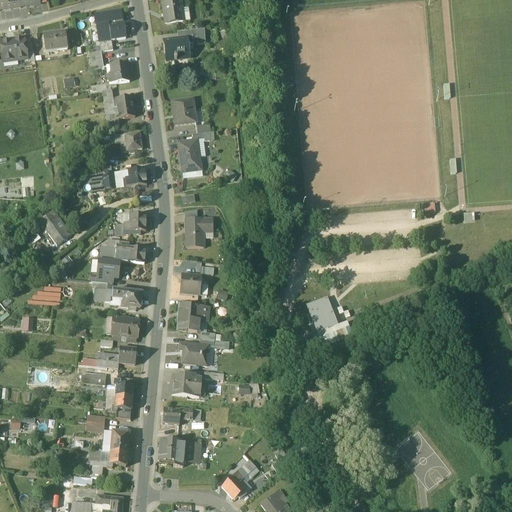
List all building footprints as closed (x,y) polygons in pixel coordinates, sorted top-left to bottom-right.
[(0,0),(0,11),(20,8),(20,9),(21,9),(21,8),(19,0),(0,0)] [(180,0),(173,0),(162,2),(166,24),(184,21),(180,0)] [(95,18),(99,44),(111,42),(126,39),(121,13),(107,15),(95,18)] [(204,29),(177,32),(178,39),(184,39),(185,44),(193,43),(192,38),(193,38),(197,38),(198,44),(205,43),(204,29)] [(65,35),(45,38),(48,54),(68,51),(65,35)] [(31,39),(24,41),(26,55),(33,54),(31,39)] [(178,39),(163,42),(166,62),(174,61),(174,62),(176,61),(187,59),(185,44),(184,39),(178,39)] [(24,41),(0,44),(3,63),(16,61),(16,62),(27,60),(26,55),(24,41)] [(111,42),(99,44),(101,54),(113,52),(111,42)] [(126,65),(110,67),(112,78),(109,79),(110,86),(129,83),(126,65)] [(75,80),(64,80),(65,89),(75,88),(75,80)] [(132,99),(113,102),(114,109),(116,109),(118,121),(135,119),(132,99)] [(192,100),(172,103),(175,126),(196,123),(192,100)] [(113,102),(106,103),(107,110),(114,109),(113,102)] [(208,125),(196,127),(197,135),(205,134),(209,133),(208,125)] [(140,135),(125,137),(126,145),(127,153),(129,153),(129,156),(134,155),(134,152),(142,151),(140,135)] [(125,137),(115,139),(116,146),(126,145),(125,137)] [(193,142),(181,143),(182,148),(178,149),(181,172),(201,169),(198,141),(197,141),(193,142)] [(129,182),(123,182),(124,190),(133,189),(133,192),(140,191),(140,188),(146,187),(144,171),(128,173),(129,182)] [(114,175),(102,177),(103,184),(104,192),(115,191),(114,175)] [(104,199),(97,202),(103,216),(110,214),(104,199)] [(423,214),(436,213),(435,203),(423,204),(423,214)] [(197,212),(185,214),(185,222),(186,222),(186,221),(197,221),(197,212)] [(463,214),(464,223),(475,222),(474,214),(463,214)] [(54,215),(40,224),(55,247),(69,237),(54,215)] [(146,218),(129,218),(129,226),(124,226),(123,227),(123,234),(133,234),(133,238),(140,238),(140,234),(145,234),(146,218)] [(197,221),(186,221),(186,222),(187,250),(204,250),(204,234),(213,234),(213,221),(203,222),(203,221),(197,221)] [(123,227),(115,227),(115,238),(123,239),(123,234),(123,227)] [(120,244),(108,242),(107,251),(108,251),(116,251),(116,249),(119,249),(120,244)] [(119,249),(116,249),(116,251),(115,256),(116,256),(115,264),(119,264),(127,265),(129,251),(129,250),(119,249)] [(116,251),(108,251),(106,263),(115,264),(116,256),(115,256),(116,251)] [(129,251),(127,265),(144,266),(145,252),(129,251)] [(100,262),(99,262),(97,278),(97,279),(112,281),(117,281),(119,264),(115,264),(106,263),(100,262)] [(200,279),(183,277),(181,295),(199,297),(200,279)] [(112,281),(97,279),(97,278),(91,278),(91,285),(112,287),(112,281)] [(32,307),(61,308),(61,290),(44,289),(44,294),(38,294),(38,298),(32,298),(32,307)] [(111,293),(96,291),(94,303),(105,304),(110,305),(111,293)] [(141,296),(124,294),(123,309),(130,310),(129,312),(136,313),(136,310),(140,311),(141,296)] [(207,310),(179,307),(177,333),(197,335),(198,323),(206,324),(207,310)] [(32,334),(33,321),(23,320),(23,334),(32,334)] [(139,323),(113,321),(111,337),(137,339),(139,323)] [(358,336),(354,326),(348,328),(352,338),(358,336)] [(341,329),(318,338),(322,349),(345,340),(341,329)] [(200,347),(180,345),(179,352),(183,352),(182,366),(206,368),(208,348),(200,347)] [(136,352),(119,350),(118,358),(118,366),(135,368),(136,352)] [(118,366),(118,358),(98,357),(98,363),(85,362),(84,369),(117,372),(118,366)] [(218,375),(204,374),(204,381),(217,382),(218,375)] [(106,377),(82,376),(81,386),(105,389),(106,377)] [(201,379),(173,377),(172,397),(199,400),(201,379)] [(133,382),(119,381),(119,384),(120,384),(119,388),(133,389),(133,382)] [(114,388),(107,388),(106,399),(115,400),(116,389),(114,388)] [(119,388),(116,388),(116,389),(115,400),(132,401),(133,389),(119,388)] [(115,400),(106,399),(105,411),(114,412),(115,400)] [(132,401),(115,400),(114,412),(116,412),(131,414),(132,401)] [(180,412),(163,411),(161,426),(179,427),(179,423),(180,412)] [(131,414),(116,412),(115,422),(130,423),(131,414)] [(180,412),(179,423),(199,425),(200,414),(180,412)] [(105,420),(92,419),(92,426),(104,427),(105,420)] [(10,430),(19,432),(21,423),(12,421),(10,430)] [(92,426),(86,425),(86,433),(103,435),(104,427),(92,426)] [(129,436),(112,434),(110,456),(127,457),(129,436)] [(172,444),(160,443),(158,461),(173,463),(173,468),(182,469),(183,464),(184,446),(172,444)] [(186,446),(184,446),(183,464),(198,465),(200,447),(186,446)] [(101,455),(91,454),(90,464),(93,464),(100,465),(101,455)] [(110,456),(101,455),(100,465),(103,465),(107,466),(106,471),(109,471),(109,468),(110,456)] [(127,457),(110,456),(109,468),(112,468),(126,469),(127,457)] [(235,475),(242,481),(247,476),(251,480),(259,472),(249,463),(235,475)] [(100,465),(93,464),(91,480),(101,481),(103,465),(100,465)] [(511,477),(508,469),(501,473),(508,485),(511,482),(511,477)] [(242,481),(235,475),(232,478),(239,485),(242,481)] [(239,485),(232,478),(221,489),(234,502),(245,491),(239,485)] [(92,481),(74,480),(73,486),(92,488),(92,481)] [(287,505),(279,493),(260,508),(263,511),(281,511),(280,510),(287,505)] [(121,511),(123,501),(96,498),(96,507),(103,508),(102,511),(121,511)]
